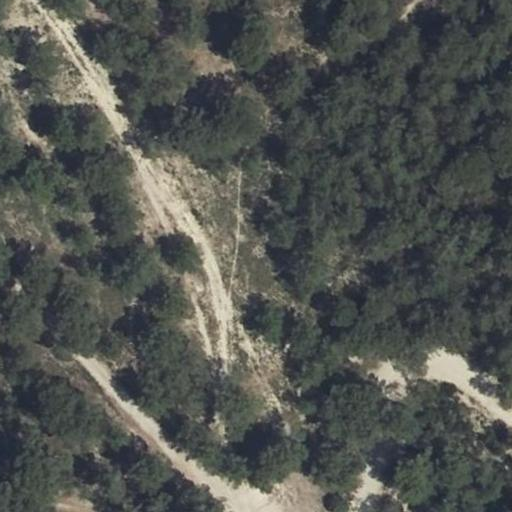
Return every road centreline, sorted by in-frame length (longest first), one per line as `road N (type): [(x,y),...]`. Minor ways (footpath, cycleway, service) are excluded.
road 1 (track): [(238,499),(229,315),(178,209),(47,0)]
road 2 (track): [(0,278),(108,400),(174,459),(238,499)]
road 3 (track): [(363,511),(394,381),(427,362),(475,376),(511,410)]
